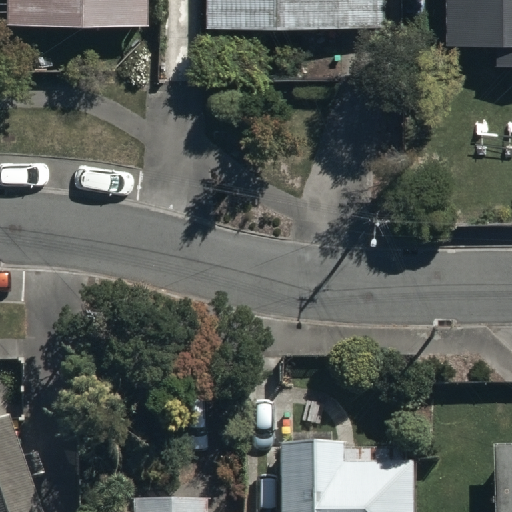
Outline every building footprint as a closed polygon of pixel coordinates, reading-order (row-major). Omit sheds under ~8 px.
[(149,27),(148,0),(4,0),(4,27),(149,27)] [(209,0),(209,25),(386,28),(386,0),(209,0)] [(511,0),(448,0),(449,46),(487,45),(487,68),(511,67),(511,0)] [(0,511),(32,511),(21,479),(44,471),(35,446),(17,452),(4,415),(0,416),(0,511)] [(511,511),(511,446),(496,447),(497,511),(511,511)] [(412,511),(414,451),(283,448),(281,511),(412,511)] [(206,511),(206,499),(112,499),(111,511),(206,511)]
